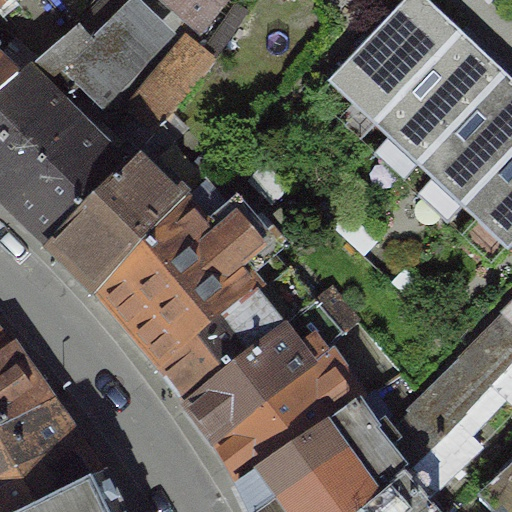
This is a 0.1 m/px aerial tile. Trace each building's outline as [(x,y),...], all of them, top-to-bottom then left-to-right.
[(0,0),(0,14),(18,0),(0,0)] [(169,0),(206,31),(231,0),(169,0)] [(463,35),(426,0),(411,0),(331,86),(377,128),(463,35)] [(127,12),(92,47),(65,73),(95,105),(157,40),(127,12)] [(41,60),(0,101),(0,197),(53,250),(128,168),(106,147),(41,88),(61,70),(65,73),(92,47),(75,28),(41,60)] [(509,78),(463,35),(377,128),(421,169),(509,78)] [(0,101),(41,60),(9,38),(0,36),(0,101)] [(135,114),(106,147),(128,168),(137,157),(161,130),(206,80),(217,67),(193,45),(134,112),(135,114)] [(511,163),(511,80),(509,78),(421,169),(466,213),(511,163)] [(206,80),(161,130),(187,154),(232,103),(206,80)] [(128,168),(53,250),(99,296),(187,203),(137,157),(128,168)] [(511,253),(511,163),(466,213),(511,254),(511,253)] [(187,203),(99,296),(165,372),(292,271),(250,221),(244,225),(209,185),(187,203)] [(292,271),(165,372),(191,408),(319,305),(292,271)] [(319,305),(348,337),(361,324),(334,293),(319,305)] [(319,305),(191,408),(220,446),(325,360),(348,337),(319,305)] [(511,322),(469,369),(495,391),(511,373),(511,322)] [(0,361),(16,349),(0,333),(0,361)] [(0,433),(56,405),(16,349),(0,361),(0,433)] [(325,360),(220,446),(240,485),(357,407),(361,404),(325,360)] [(404,483),(445,442),(495,391),(469,369),(463,364),(380,451),(404,483)] [(511,373),(495,391),(511,408),(511,373)] [(0,482),(83,443),(56,405),(0,433),(0,482)] [(363,417),(357,407),(240,485),(254,511),(272,511),(372,440),(378,436),(371,427),(368,429),(361,418),(363,417)] [(272,511),(368,511),(404,483),(380,451),(372,440),(272,511)] [(404,483),(368,511),(430,511),(422,503),(467,461),(445,442),(404,483)] [(0,511),(34,511),(106,479),(83,443),(0,482),(0,511)] [(479,511),(511,511),(511,472),(476,507),(479,511)] [(123,511),(106,479),(34,511),(123,511)]
